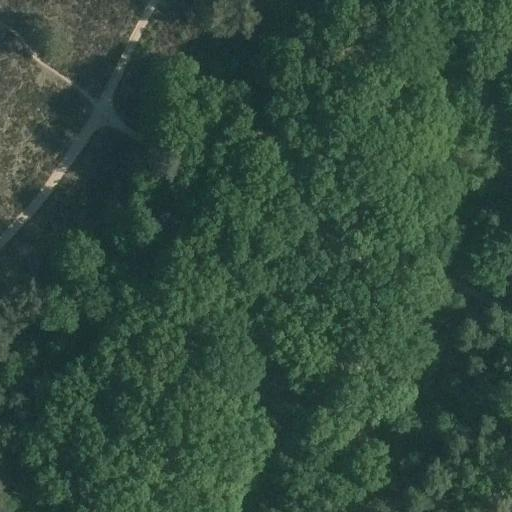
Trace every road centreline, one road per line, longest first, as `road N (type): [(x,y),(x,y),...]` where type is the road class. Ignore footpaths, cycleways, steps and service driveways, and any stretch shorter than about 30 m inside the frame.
road 1 (track): [(487,0),(507,108),(511,276)]
road 2 (track): [(0,241),(59,176),(100,108)]
road 3 (track): [(100,108),(155,0)]
